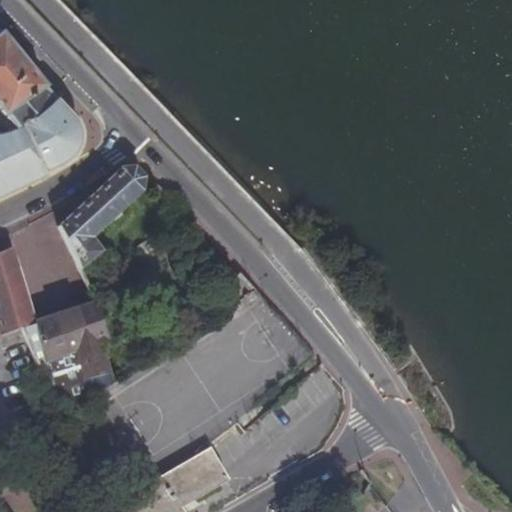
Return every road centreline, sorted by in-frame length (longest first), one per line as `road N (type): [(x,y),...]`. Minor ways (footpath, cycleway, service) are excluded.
road 1 (secondary): [(391,417),(334,317),(283,256),(36,0)]
road 2 (secondary): [(391,417),(131,136)]
road 3 (secondary): [(131,136),(0,1)]
road 4 (residential): [(391,417),(247,511)]
road 5 (residential): [(0,209),(86,168),(131,136)]
